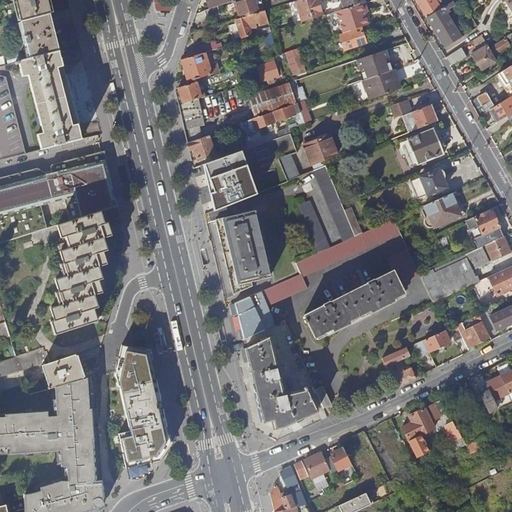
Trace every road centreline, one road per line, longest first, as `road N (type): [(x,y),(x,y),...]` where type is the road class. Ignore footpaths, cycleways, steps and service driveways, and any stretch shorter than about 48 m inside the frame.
road 1 (primary): [(233,470),(137,71)]
road 2 (residential): [(511,345),(233,470)]
road 3 (primary): [(103,0),(168,275)]
road 4 (residential): [(511,203),(397,0)]
road 5 (primary): [(168,275),(213,476)]
road 6 (residential): [(105,371),(128,295),(168,275)]
